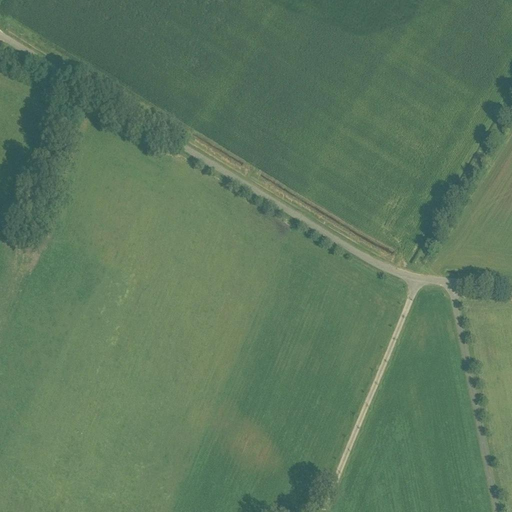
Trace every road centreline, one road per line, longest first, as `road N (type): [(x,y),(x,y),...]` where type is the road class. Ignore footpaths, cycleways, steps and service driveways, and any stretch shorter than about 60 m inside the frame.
road 1 (unclassified): [(0,36),(368,260),(418,280),(511,288)]
road 2 (track): [(511,107),(413,279)]
